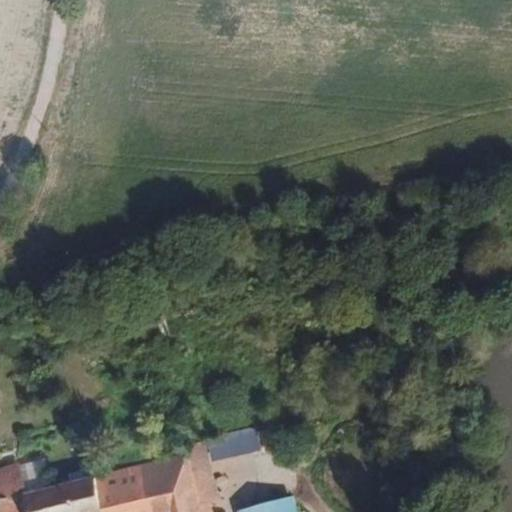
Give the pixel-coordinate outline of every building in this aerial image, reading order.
[(212,463),(261,450),(255,426),(206,439),(212,463)] [(205,511),(191,455),(189,454),(161,460),(175,511),(205,511)] [(175,511),(161,460),(29,493),(34,511),(175,511)] [(299,511),(295,495),(238,509),(239,511),(299,511)] [(22,511),(17,496),(0,502),(0,511),(22,511)]
